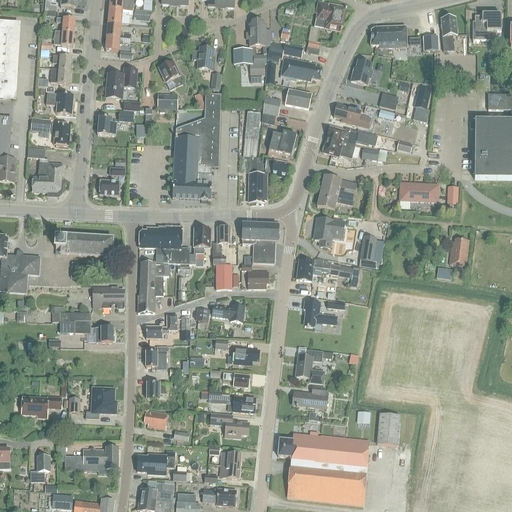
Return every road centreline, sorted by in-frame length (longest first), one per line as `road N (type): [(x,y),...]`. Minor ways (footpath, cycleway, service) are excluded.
road 1 (residential): [(258,511),(282,297)]
road 2 (unclassified): [(301,169),(443,171),(446,98)]
road 3 (residential): [(284,0),(136,67),(87,63)]
road 4 (residential): [(122,511),(133,328)]
road 5 (secondary): [(287,214),(128,215)]
road 6 (secondary): [(363,23),(301,169)]
road 7 (residential): [(133,328),(212,298),(282,297)]
road 8 (residential): [(73,214),(87,63)]
